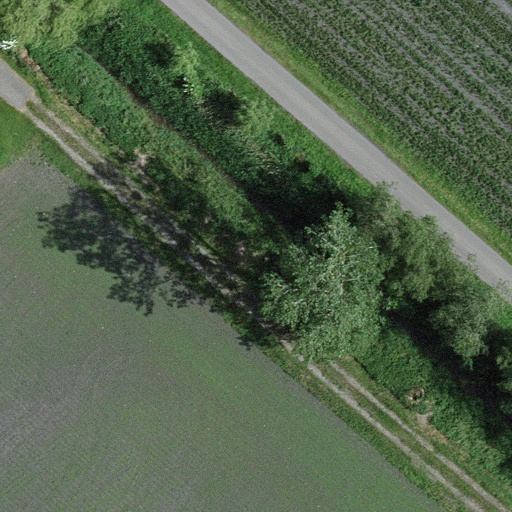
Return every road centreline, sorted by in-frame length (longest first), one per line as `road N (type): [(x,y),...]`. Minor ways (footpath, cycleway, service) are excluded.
road 1 (track): [(0,84),(489,511)]
road 2 (track): [(179,0),(511,292)]
